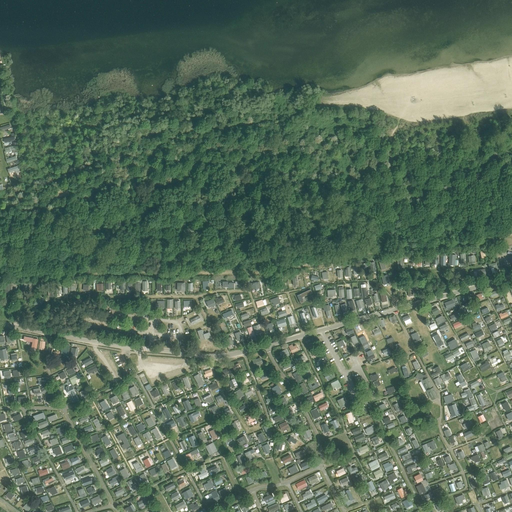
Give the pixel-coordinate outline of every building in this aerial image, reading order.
[(496,273),(499,272),(496,262),(488,265),(490,269),(494,267),(496,273)] [(273,282),(269,283),(270,285),(267,286),(268,290),(271,289),(275,288),(273,282)] [(272,304),(273,304),(274,306),(281,303),(278,297),(270,300),(271,302),(272,304)] [(215,304),(213,299),(206,302),(209,307),(215,304)] [(440,324),(440,322),(444,320),(441,316),(435,319),(438,324),(440,324)] [(485,351),(491,348),(489,343),(488,341),(482,344),(483,346),(485,351)] [(296,345),(293,346),(292,344),(288,346),(292,353),(298,350),(296,345)] [(312,353),(314,357),(319,354),(320,355),(322,355),(319,348),(315,350),(316,351),(312,353)] [(289,355),(286,349),(280,352),(282,357),(286,356),(289,355)] [(476,350),(470,352),(473,359),(479,356),(476,350)] [(503,354),(506,361),(510,359),(509,356),(511,355),(509,352),(504,354),(504,353),(503,354)] [(495,364),(497,363),(495,357),(489,360),(492,367),(496,365),(495,364)] [(93,362),(91,358),(83,362),(85,366),(93,362)] [(258,364),(262,363),(260,358),(255,360),(255,359),(253,360),(256,367),(259,366),(258,364)] [(293,364),(291,360),(283,364),(286,368),(293,364)] [(492,367),(488,360),(485,362),(486,363),(482,365),(479,367),(482,372),(492,367)] [(322,364),(320,365),(322,369),(329,366),(327,361),(325,362),(324,361),(321,362),(322,364)] [(241,369),(238,363),(232,366),(235,371),(241,369)] [(436,371),(431,374),(432,377),(441,372),(439,366),(434,368),(436,371)] [(231,370),(229,367),(222,371),(225,376),(230,373),(229,371),(231,370)] [(304,367),(301,369),(305,376),(308,375),(306,372),(309,371),(308,368),(306,370),(304,367)] [(205,374),(204,375),(205,377),(214,374),(212,369),(204,371),(205,374)] [(330,372),(331,372),(330,370),(327,371),(328,373),(324,375),(326,378),(329,377),(330,379),(334,377),(333,375),(332,375),(330,372)] [(297,371),(293,374),(297,382),(302,379),(297,371)] [(427,390),(432,400),(438,396),(426,374),(423,375),(418,373),(415,378),(420,380),(426,391),(427,390)] [(199,374),(194,376),(198,384),(199,386),(204,383),(199,374)] [(507,380),(504,374),(498,377),(498,378),(498,379),(500,383),(507,380)] [(73,385),(76,383),(75,380),(79,378),(77,375),(70,378),(73,385)] [(234,385),(235,387),(238,385),(234,378),(229,381),(231,387),(234,385)] [(313,381),(315,385),(312,386),(310,382),(307,384),(311,391),(319,386),(316,379),(313,381)] [(331,383),(334,388),(336,387),(337,388),(341,386),(337,380),(331,383)] [(304,391),(305,393),(308,391),(304,382),(299,385),(303,392),(304,391)] [(129,389),(133,396),(138,394),(134,386),(129,389)] [(281,393),(276,386),(272,388),(277,396),(281,393)] [(249,397),(248,395),(253,393),(250,388),(244,391),(247,396),(246,396),(247,397),(249,397)] [(157,389),(151,392),(154,397),(159,395),(157,389)] [(235,392),(238,399),(243,396),(240,389),(235,392)] [(124,401),(130,398),(127,391),(122,394),(123,395),(124,398),(123,399),(124,401)] [(323,396),(321,392),(313,396),(315,401),(319,400),(318,398),(323,396)] [(225,399),(223,394),(215,397),(219,404),(220,404),(219,402),(223,400),(225,399)] [(119,401),(116,395),(110,398),(113,404),(119,401)] [(313,401),(311,396),(304,399),(307,404),(313,401)] [(135,400),(138,406),(144,403),(140,397),(135,400)] [(288,403),(284,397),(278,400),(282,406),(288,403)] [(346,404),(343,398),(337,400),(340,407),(346,404)] [(107,405),(104,400),(100,403),(104,410),(109,407),(108,405),(107,405)] [(131,401),(127,403),(131,410),(135,408),(131,401)] [(259,405),(257,401),(253,403),(252,402),(251,403),(254,410),(256,408),(255,406),(259,405)] [(502,404),(506,411),(510,409),(507,401),(502,404)] [(246,402),(243,403),(244,405),(240,407),(241,411),(249,408),(246,402)] [(399,407),(397,403),(393,405),(397,412),(402,409),(401,406),(399,407)] [(481,406),(484,412),(490,409),(487,403),(481,406)] [(121,405),(116,408),(121,416),(125,413),(121,405)] [(176,405),(172,407),(176,413),(178,412),(179,414),(181,413),(180,409),(178,410),(176,405)] [(212,409),(214,414),(219,411),(216,405),(212,407),(209,408),(210,410),(212,409)] [(95,415),(90,407),(87,409),(91,417),(95,415)] [(293,413),(291,407),(284,410),(287,416),(293,413)] [(364,411),(363,407),(355,410),(357,416),(363,414),(362,412),(364,411)] [(167,408),(163,410),(167,419),(171,417),(167,408)] [(316,408),(311,410),(313,414),(315,418),(320,416),(316,408)] [(193,412),(188,415),(192,422),(196,420),(193,412)] [(182,416),(177,419),(178,421),(181,427),(186,425),(185,423),(182,416)] [(149,427),(154,424),(150,417),(145,420),(149,427)] [(101,426),(97,418),(93,420),(96,427),(95,428),(96,429),(101,426)] [(301,422),(299,418),(291,423),(293,427),(301,422)] [(338,422),(337,419),(330,422),(331,424),(332,423),(334,428),(338,426),(336,422),(338,422)] [(289,427),(286,421),(279,425),(282,430),(289,427)] [(239,431),(238,428),(236,425),(235,422),(233,423),(229,425),(230,428),(232,427),(233,430),(235,433),(239,431)] [(222,428),(221,429),(223,434),(227,432),(227,433),(229,432),(225,425),(221,427),(222,428)] [(268,425),(264,427),(270,437),(273,435),(268,425)] [(133,436),(136,434),(132,426),(128,428),(133,436)] [(374,431),(372,426),(365,429),(368,435),(374,431)] [(157,439),(161,437),(156,428),(151,430),(152,433),(153,432),(157,439)] [(214,429),(209,432),(213,439),(219,435),(218,433),(216,433),(214,429)] [(393,438),(399,435),(396,429),(390,432),(392,436),(393,438)] [(311,436),(308,430),(302,433),(305,439),(311,436)] [(126,438),(122,432),(117,434),(120,441),(126,438)] [(151,438),(148,432),(143,434),(144,437),(146,436),(148,440),(151,438)] [(198,434),(202,443),(207,441),(202,432),(198,434)] [(110,443),(106,435),(101,438),(103,440),(104,440),(107,445),(110,443)] [(235,442),(232,435),(224,439),(227,445),(235,442)] [(237,440),(240,445),(247,441),(244,436),(237,440)] [(399,438),(395,441),(397,446),(404,443),(402,440),(400,440),(399,438)] [(210,444),(206,446),(209,452),(210,452),(210,453),(214,451),(210,444)] [(35,454),(34,452),(38,450),(36,446),(29,449),(32,455),(35,454)] [(62,453),(60,447),(54,449),(56,455),(62,453)] [(105,454),(102,448),(96,451),(98,454),(97,455),(98,457),(105,454)] [(118,457),(114,449),(110,451),(114,459),(118,457)] [(305,455),(302,450),(295,454),(297,459),(305,455)] [(245,453),(248,460),(253,458),(250,451),(245,453)] [(284,464),(292,459),(289,454),(282,459),(284,464)] [(478,454),(472,456),(475,463),(480,461),(478,454)] [(149,457),(144,460),(147,467),(153,464),(149,457)] [(109,463),(106,458),(100,461),(102,466),(109,463)] [(172,458),(167,461),(171,469),(176,466),(172,458)] [(303,470),(311,466),(308,460),(300,464),(303,470)] [(371,465),(369,465),(372,470),(379,466),(376,460),(370,463),(371,465)] [(70,467),(68,461),(61,464),(63,470),(70,467)] [(137,462),(134,464),(138,472),(142,469),(137,462)] [(388,462),(383,465),(386,472),(390,470),(389,469),(393,467),(392,466),(391,463),(389,464),(388,462)] [(298,471),(295,465),(288,468),(291,474),(298,471)] [(352,469),(350,465),(347,467),(351,475),(358,471),(356,466),(352,469)] [(240,469),(242,474),(250,471),(248,466),(240,469)] [(115,473),(112,467),(106,470),(109,476),(115,473)] [(129,476),(124,468),(120,471),(124,479),(129,476)] [(345,473),(343,468),(336,471),(339,476),(345,473)] [(377,477),(383,474),(380,469),(374,472),(377,477)] [(66,480),(76,476),(74,470),(64,474),(66,480)] [(199,475),(200,479),(208,475),(205,470),(202,471),(203,473),(199,475)] [(267,475),(265,471),(263,472),(257,474),(260,480),(261,479),(261,478),(267,475)] [(394,472),(388,476),(389,478),(387,479),(389,482),(390,481),(391,484),(394,482),(393,480),(397,477),(394,472)] [(254,479),(252,474),(245,478),(248,483),(254,481),(253,479),(254,479)] [(316,474),(308,478),(311,485),(319,481),(316,474)] [(487,475),(481,478),(484,484),(490,482),(487,475)] [(119,478),(118,476),(113,478),(113,480),(110,481),(111,485),(118,482),(117,479),(119,478)] [(341,480),(343,485),(349,482),(347,477),(341,480)] [(52,478),(45,482),(45,483),(44,483),(45,486),(47,485),(54,482),(52,478)] [(207,481),(208,483),(204,485),(206,490),(214,487),(210,480),(207,481)] [(387,487),(386,486),(389,485),(387,480),(380,483),(384,489),(387,487)] [(501,482),(503,488),(509,486),(506,480),(501,482)] [(371,481),(366,483),(367,485),(368,485),(371,490),(375,488),(371,481)] [(175,487),(173,483),(165,487),(167,491),(175,487)] [(358,489),(361,495),(367,491),(364,485),(358,489)] [(50,491),(52,495),(57,492),(54,486),(49,489),(49,488),(47,489),(49,492),(50,491)] [(115,492),(117,496),(124,492),(121,487),(116,489),(117,491),(115,492)] [(226,496),(225,494),(228,492),(226,487),(218,491),(222,498),(226,496)] [(349,489),(353,497),(358,494),(354,487),(349,489)] [(484,496),(486,495),(490,493),(487,487),(481,489),(484,496)] [(78,490),(81,498),(86,496),(83,488),(78,490)] [(397,490),(401,498),(407,495),(405,489),(403,490),(402,488),(397,490)] [(182,493),(186,499),(193,495),(190,489),(182,493)] [(310,498),(310,497),(313,496),(309,490),(305,492),(306,493),(302,495),(305,499),(308,497),(309,499),(310,498)] [(10,500),(14,495),(10,491),(5,495),(10,500)] [(180,496),(177,491),(172,494),(172,496),(171,496),(173,500),(174,499),(180,496)] [(219,498),(216,491),(212,492),(214,495),(210,497),(212,502),(219,498)] [(286,493),(282,495),(281,493),(278,494),(282,503),(289,500),(286,493)] [(274,499),(272,494),(264,497),(267,503),(274,499)] [(327,498),(325,494),(316,499),(318,502),(320,501),(321,503),(325,501),(324,500),(327,498)] [(58,505),(65,501),(62,496),(55,499),(58,505)] [(98,496),(91,499),(94,504),(100,501),(98,496)] [(409,498),(403,501),(404,504),(406,503),(407,506),(408,507),(412,505),(409,498)] [(84,507),(90,504),(88,499),(81,502),(84,507)] [(317,505),(313,499),(311,500),(312,502),(306,505),(308,509),(317,505)] [(183,501),(175,505),(178,510),(186,506),(183,501)] [(30,504),(30,505),(27,503),(23,506),(28,511),(32,507),(31,506),(32,506),(30,504)] [(241,507),(243,511),(244,511),(248,510),(247,508),(249,507),(247,503),(241,507)] [(279,508),(278,503),(269,507),(271,511),(279,508)] [(332,507),(330,503),(321,508),(323,511),(327,510),(332,507)]
